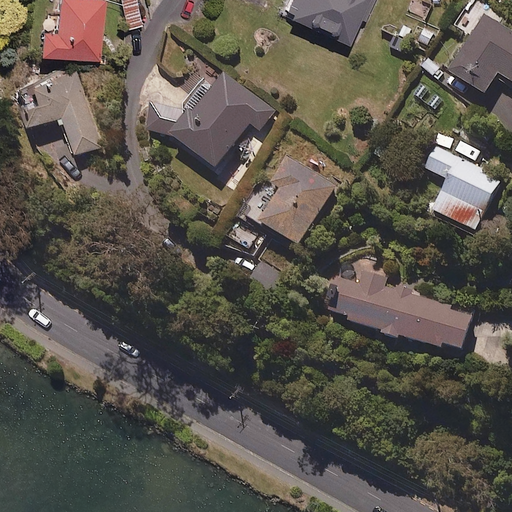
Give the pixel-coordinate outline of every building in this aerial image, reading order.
[(105,0),(57,0),(55,24),(42,23),(39,49),(99,56),(105,0)] [(137,0),(121,0),(126,25),(141,23),(137,0)] [(289,0),(285,10),(349,39),(366,0),(289,0)] [(431,6),(413,1),(409,15),(427,20),(431,6)] [(511,31),(487,15),(450,70),(457,75),(487,94),(501,72),(511,79),(511,31)] [(74,66),(29,82),(34,96),(18,102),(28,130),(63,117),(78,159),(104,150),(74,66)] [(277,111),(225,73),(213,89),(203,82),(183,110),(154,103),(148,130),(178,136),(219,167),(252,123),(262,130),(277,111)] [(379,139),(360,131),(349,157),(369,165),(379,139)] [(504,180),(438,147),(427,168),(448,179),(434,208),(479,230),(504,180)] [(338,186),(287,155),(257,205),(267,212),(262,221),(302,245),(338,186)] [(233,221),(225,235),(251,249),(258,235),(233,221)] [(482,314),(333,274),(328,322),(475,362),(482,314)]
